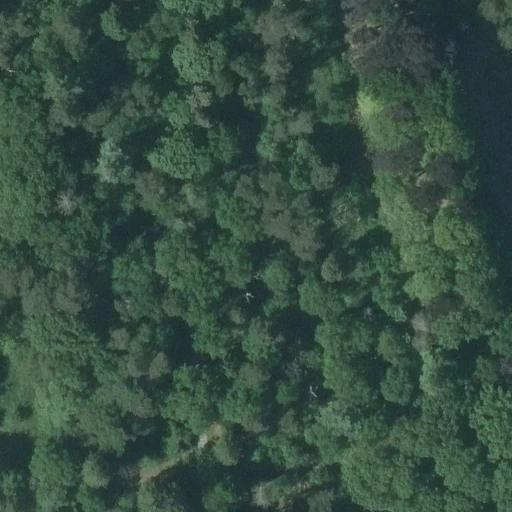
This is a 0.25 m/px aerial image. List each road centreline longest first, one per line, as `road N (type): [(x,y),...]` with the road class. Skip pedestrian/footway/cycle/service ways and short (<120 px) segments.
road 1 (track): [(204,511),(188,0)]
road 2 (track): [(511,306),(470,301),(404,0)]
road 3 (track): [(470,301),(401,352),(372,393),(356,459),(377,511)]
road 4 (track): [(356,459),(203,469)]
